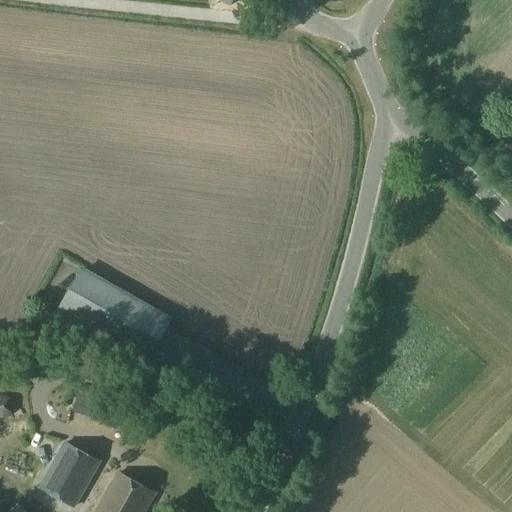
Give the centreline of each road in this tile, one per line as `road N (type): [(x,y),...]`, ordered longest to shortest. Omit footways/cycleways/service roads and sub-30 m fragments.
road 1 (unclassified): [(261,511),(319,393),(387,106)]
road 2 (unclassified): [(63,0),(317,25)]
road 3 (unclassified): [(511,219),(387,106)]
